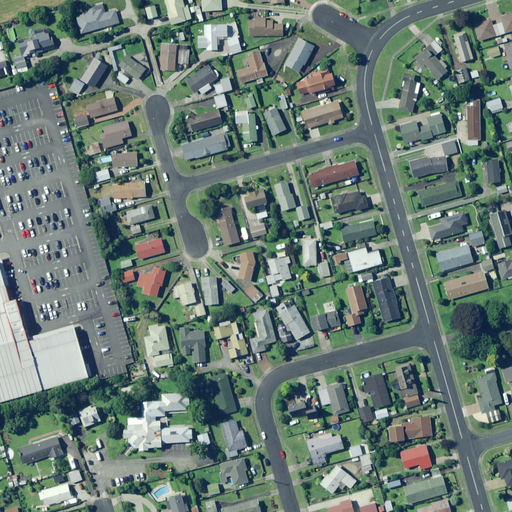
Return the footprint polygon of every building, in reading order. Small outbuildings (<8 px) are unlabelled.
[(164,0),(168,13),(167,13),(170,25),(191,19),(187,5),(185,6),(182,0),(164,0)] [(201,0),(202,13),(220,9),(219,0),(201,0)] [(158,17),(155,6),(145,8),(148,19),(158,17)] [(86,10),(87,14),(76,17),(81,34),(119,23),(115,9),(104,12),(104,9),(96,12),(95,7),(86,10)] [(501,23),(505,34),(511,31),(511,12),(500,17),(502,23),(501,23)] [(273,24),(273,19),(254,19),(254,20),(248,20),(248,36),(282,37),(282,25),(273,24)] [(496,36),(492,26),(490,19),(473,24),(478,42),(496,36)] [(226,37),(226,25),(204,26),(204,37),(197,37),(198,49),(206,48),(206,51),(217,50),(217,37),(226,37)] [(54,29),(14,41),(19,66),(61,54),(54,29)] [(473,59),(465,32),(453,36),(457,50),(455,51),(456,54),(458,54),(461,63),(473,59)] [(242,51),(237,38),(227,41),(231,55),(242,51)] [(314,46),(298,39),(285,66),(299,73),(303,65),(305,65),(314,46)] [(434,41),(430,44),(414,58),(421,67),(424,65),(437,80),(448,71),(436,55),(442,50),(434,41)] [(176,45),(160,44),(160,60),(161,60),(160,70),(175,71),(176,45)] [(188,64),(189,45),(179,45),(178,64),(188,64)] [(502,60),(497,47),(488,50),(490,58),(486,59),(488,64),(502,60)] [(262,63),(258,51),(246,55),(249,67),(236,72),(240,84),(267,76),(263,63),(262,63)] [(145,69),(125,55),(118,66),(138,80),(145,69)] [(107,67),(95,58),(80,80),(93,88),(107,67)] [(213,73),(207,65),(197,73),(185,82),(194,94),(199,91),(202,95),(211,88),(208,85),(220,77),(216,71),(213,73)] [(470,80),(466,68),(460,70),(464,82),(470,80)] [(335,85),(330,69),(319,72),(319,74),(314,76),(314,77),(295,83),(299,96),(309,93),(309,95),(328,89),(329,92),(334,90),(332,86),(335,85)] [(479,76),(477,70),(470,73),(472,79),(479,76)] [(129,79),(120,73),(117,78),(125,84),(129,79)] [(231,90),(228,78),(220,80),(221,84),(214,86),(217,94),(231,90)] [(413,80),(403,78),(402,86),(403,86),(398,110),(411,113),(414,101),(416,101),(418,94),(420,83),(412,82),(413,80)] [(83,85),(74,80),(69,89),(78,95),(83,85)] [(256,107),(252,93),(244,96),(248,109),(256,107)] [(228,106),(225,94),(214,97),(217,109),(228,106)] [(284,96),(278,98),(281,110),(287,108),(284,96)] [(117,110),(113,97),(86,105),(90,118),(117,110)] [(503,110),(499,99),(488,102),(492,114),(503,110)] [(480,145),(478,100),(471,100),(471,109),(463,109),(463,121),(466,120),(468,146),(480,145)] [(344,118),(339,101),(301,112),(306,129),(328,123),(328,125),(334,123),(334,121),(344,118)] [(286,130),(276,107),(263,113),(273,136),(286,130)] [(222,124),(218,110),(195,117),(194,116),(188,117),(192,132),(222,124)] [(243,141),(256,140),(254,111),(235,113),(236,124),(242,124),(243,141)] [(89,125),(86,114),(74,118),(77,129),(89,125)] [(445,132),(440,114),(426,119),(428,125),(418,128),(415,121),(398,127),(404,145),(414,141),(416,147),(428,143),(427,140),(433,138),(432,136),(445,132)] [(131,136),(126,121),(102,128),(104,133),(99,135),(104,149),(123,143),(122,139),(131,136)] [(185,161),(230,149),(226,133),(181,145),(185,161)] [(456,153),(453,141),(441,145),(444,156),(456,153)] [(101,152),(98,143),(91,145),(94,154),(101,152)] [(137,166),(135,152),(111,155),(112,169),(137,166)] [(447,170),(443,155),(428,159),(428,158),(409,164),(413,179),(447,170)] [(500,183),(498,159),(482,161),(483,171),(486,170),(488,184),(500,183)] [(358,175),(354,160),(325,169),(325,170),(307,175),(311,189),(358,175)] [(110,178),(108,169),(94,173),(97,182),(110,178)] [(462,196),(457,180),(417,192),(421,208),(462,196)] [(144,196),(142,182),(112,185),(113,199),(144,196)] [(295,208),(288,182),(274,186),(281,212),(295,208)] [(508,192),(506,185),(496,188),(498,195),(508,192)] [(259,212),(265,210),(264,205),(266,204),(263,190),(254,192),(255,195),(243,198),(246,209),(257,206),(259,212)] [(361,197),(359,192),(347,195),(347,194),(330,199),(335,215),(356,209),(356,211),(367,208),(364,196),(361,197)] [(111,205),(109,197),(98,201),(103,215),(117,210),(115,204),(111,205)] [(154,218),(151,206),(125,213),(128,226),(154,218)] [(309,218),(306,206),(295,209),(299,221),(309,218)] [(239,242),(228,207),(215,211),(220,228),(219,228),(225,246),(239,242)] [(511,236),(504,210),(488,215),(499,249),(511,245),(509,236),(511,236)] [(264,212),(257,214),(259,220),(266,218),(264,212)] [(459,226),(466,223),(463,213),(441,220),(442,224),(428,228),(433,245),(445,241),(444,238),(461,232),(459,226)] [(376,235),(372,221),(340,229),(343,243),(376,235)] [(266,234),(263,222),(255,224),(256,226),(249,228),(252,238),(266,234)] [(332,227),(331,222),(319,225),(320,228),(323,227),(324,230),(332,227)] [(141,232),(139,225),(130,227),(132,235),(141,232)] [(484,244),(481,231),(469,235),(472,247),(484,244)] [(164,252),(159,238),(134,247),(139,260),(164,252)] [(317,266),(315,240),(302,241),(303,266),(317,266)] [(472,262),(467,245),(436,255),(441,272),(472,262)] [(367,255),(365,249),(346,254),(345,252),(333,256),(336,265),(345,262),(348,274),(382,264),(378,251),(367,255)] [(255,263),(252,251),(235,256),(238,266),(240,266),(237,278),(248,281),(255,263)] [(291,263),(289,256),(280,259),(280,258),(268,261),(272,275),(266,277),(268,285),(291,278),(287,264),(291,263)] [(132,266),(131,260),(121,262),(122,269),(132,266)] [(493,269),(490,260),(481,262),(484,272),(493,269)] [(511,277),(511,261),(497,265),(502,281),(511,277)] [(330,276),(327,262),(317,264),(320,278),(330,276)] [(0,404),(95,378),(83,333),(26,348),(3,266),(0,266),(0,404)] [(165,271),(153,267),(151,275),(141,272),(137,286),(143,288),(142,294),(156,298),(160,286),(161,286),(165,271)] [(135,280),(131,270),(120,274),(123,284),(135,280)] [(488,288),(482,271),(443,284),(449,301),(488,288)] [(373,279),(371,272),(357,276),(359,283),(373,279)] [(218,304),(215,277),(202,279),(203,288),(204,288),(206,306),(218,304)] [(400,318),(388,279),(371,283),(383,323),(400,318)] [(235,289),(226,280),(221,284),(230,294),(235,289)] [(198,301),(192,282),(170,289),(173,299),(179,297),(182,306),(198,301)] [(262,296),(252,285),(245,292),(252,300),(254,297),(258,301),(262,296)] [(281,295),(279,285),(269,287),(272,297),(281,295)] [(352,311),(345,312),(349,327),(361,324),(358,315),(367,313),(360,286),(346,289),(352,311)] [(206,314),(203,304),(194,307),(197,317),(206,314)] [(310,333),(295,305),(279,314),(285,326),(287,325),(296,340),(310,333)] [(276,342),(268,310),(252,313),(258,338),(249,340),(253,354),(265,351),(264,345),(276,342)] [(336,317),(335,311),(309,317),(313,332),(340,325),(338,317),(336,317)] [(240,332),(237,323),(213,329),(216,340),(230,336),(233,348),(227,350),(230,359),(249,354),(244,337),(243,338),(241,332),(240,332)] [(168,349),(164,325),(149,328),(150,336),(144,338),(147,357),(159,355),(159,351),(168,349)] [(190,332),(189,327),(178,329),(182,355),(192,354),(193,363),(206,362),(202,331),(190,332)] [(292,340),(289,331),(280,334),(283,343),(292,340)] [(172,364),(170,354),(155,357),(157,367),(172,364)] [(405,398),(416,394),(418,394),(409,364),(394,369),(400,389),(402,388),(405,398)] [(511,367),(502,371),(506,384),(509,383),(511,392),(511,367)] [(236,411),(225,373),(209,378),(219,416),(236,411)] [(390,404),(382,374),(362,380),(366,394),(370,393),(374,409),(390,404)] [(502,403),(493,374),(483,377),(484,379),(476,381),(482,400),(478,402),(481,415),(485,414),(488,424),(501,420),(498,409),(495,410),(494,405),(502,403)] [(325,388),(330,404),(334,416),(349,411),(341,384),(325,388)] [(189,403),(188,393),(162,395),(163,401),(141,402),(142,418),(127,419),(128,430),(124,430),(125,439),(128,439),(128,440),(135,446),(139,445),(139,451),(148,450),(148,448),(162,447),(162,444),(192,442),(192,427),(160,428),(160,421),(156,422),(156,417),(165,416),(165,411),(189,410),(189,403)] [(305,408),(304,403),(288,407),(291,419),(306,415),(308,421),(317,418),(314,406),(305,408)] [(78,411),(82,422),(84,427),(101,421),(95,405),(78,411)] [(373,420),(368,405),(357,409),(361,424),(373,420)] [(432,436),(428,417),(411,420),(412,422),(401,424),(402,426),(387,428),(389,443),(432,436)] [(238,433),(235,421),(220,425),(227,451),(225,451),(227,458),(238,455),(237,450),(247,447),(243,432),(238,433)] [(211,444),(207,433),(197,436),(201,447),(211,444)] [(332,438),(330,433),(306,441),(314,466),(326,462),(324,454),(343,449),(339,436),(332,438)] [(61,447),(57,436),(18,450),(23,465),(49,457),(49,459),(63,455),(61,447)] [(362,455),(360,445),(349,448),(352,457),(362,455)] [(431,467),(425,445),(400,452),(404,469),(419,465),(420,470),(431,467)] [(374,469),(368,455),(360,458),(365,472),(374,469)] [(246,469),(243,458),(219,464),(222,474),(219,475),(221,484),(227,482),(226,477),(230,476),(233,487),(248,483),(244,469),(246,469)] [(511,458),(496,463),(501,480),(504,479),(506,487),(511,485),(511,458)] [(356,482),(336,465),(329,475),(328,474),(320,484),(332,494),(338,487),(342,490),(346,485),(350,489),(356,482)] [(446,494),(439,468),(430,471),(432,479),(403,487),(407,505),(446,494)] [(79,479),(77,471),(68,474),(71,482),(79,479)] [(71,499),(68,484),(42,491),(45,506),(71,499)] [(219,493),(217,484),(207,486),(209,495),(219,493)] [(187,511),(188,511),(185,504),(184,504),(181,495),(164,500),(168,511),(172,509),(172,511),(187,511)] [(216,511),(213,500),(205,503),(207,511),(216,511)] [(259,511),(256,500),(221,509),(221,511),(259,511)] [(352,511),(349,500),(339,503),(339,505),(327,508),(328,511),(352,511)] [(450,511),(447,500),(416,508),(417,511),(450,511)]
